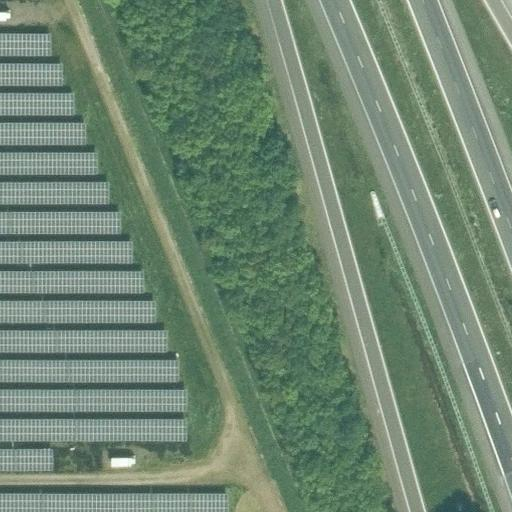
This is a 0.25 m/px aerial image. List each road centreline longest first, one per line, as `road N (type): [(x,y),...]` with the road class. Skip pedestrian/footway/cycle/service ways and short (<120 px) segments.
road 1 (motorway): [(272,0),(417,511)]
road 2 (motorway): [(333,0),(511,457)]
road 3 (motorway): [(511,239),(421,0)]
